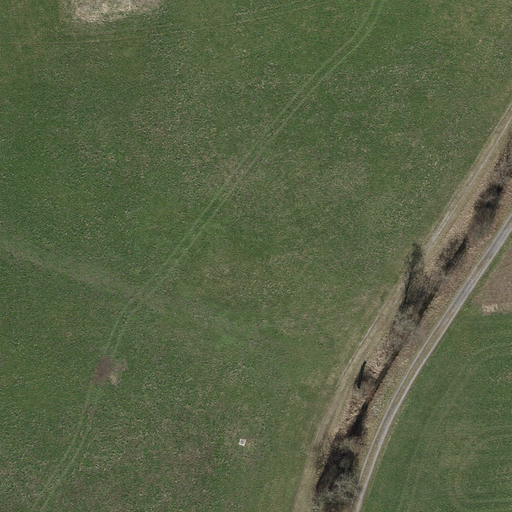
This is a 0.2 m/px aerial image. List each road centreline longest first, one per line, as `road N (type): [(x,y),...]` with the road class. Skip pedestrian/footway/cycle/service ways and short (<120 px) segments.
road 1 (track): [(511,109),(352,365),(297,511)]
road 2 (track): [(354,511),(407,380),(511,222)]
